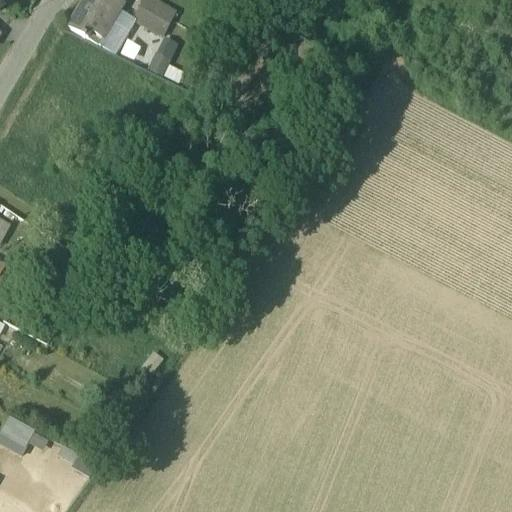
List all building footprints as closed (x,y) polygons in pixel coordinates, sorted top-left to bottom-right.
[(87,40),(97,46),(98,45),(111,23),(123,3),(118,0),(84,0),(67,29),(82,38),(81,38),(84,40),(85,39),(87,41),(87,40)] [(170,25),(176,14),(150,0),(146,0),(134,21),(163,36),(168,24),(170,25)] [(111,23),(98,45),(114,55),(128,33),(111,23)] [(150,70),(166,75),(171,60),(155,55),(150,70)] [(64,283),(80,293),(93,273),(77,262),(64,283)] [(70,320),(80,327),(86,317),(76,311),(70,320)] [(105,406),(121,416),(126,407),(130,409),(133,403),(113,391),(105,406)] [(1,434),(26,448),(34,433),(9,420),(1,434)] [(58,460),(91,476),(97,466),(63,449),(58,460)]
